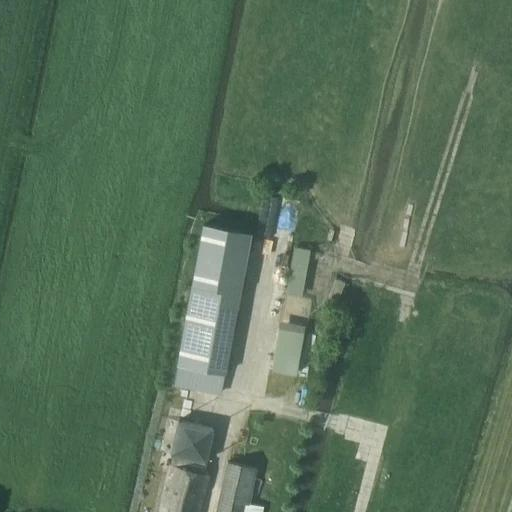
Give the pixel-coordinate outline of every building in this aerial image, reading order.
[(250,234),(203,225),(178,364),(225,372),(250,234)] [(335,277),(329,295),(337,298),(344,280),(335,277)] [(272,368),(296,373),(304,332),(279,328),(272,368)] [(261,511),(263,504),(248,500),(256,465),(225,459),(214,511),(261,511)] [(199,511),(209,474),(172,466),(161,511),(199,511)]
